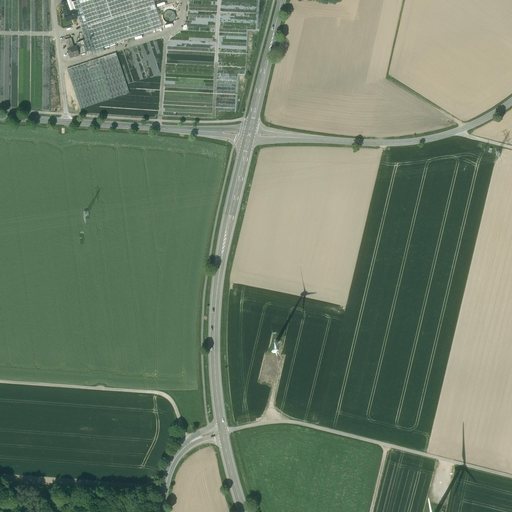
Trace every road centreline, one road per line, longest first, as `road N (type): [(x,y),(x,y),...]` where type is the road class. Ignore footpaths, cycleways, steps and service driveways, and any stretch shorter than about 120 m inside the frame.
road 1 (unclassified): [(511,477),(294,422),(221,432)]
road 2 (primary): [(221,427),(216,282),(249,134)]
road 3 (track): [(0,381),(159,393),(174,405),(187,444)]
road 4 (tertiary): [(249,134),(402,143),(461,129)]
road 5 (tertiary): [(249,134),(67,121)]
road 6 (primary): [(249,134),(281,0)]
road 7 (unclassified): [(67,121),(52,0)]
